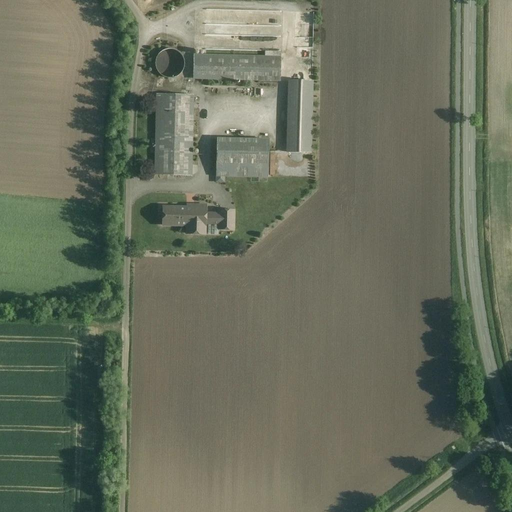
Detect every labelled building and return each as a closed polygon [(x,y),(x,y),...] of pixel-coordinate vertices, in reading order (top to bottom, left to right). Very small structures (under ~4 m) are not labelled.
[(194,79),(279,80),(279,47),(265,47),(265,53),(194,53),(194,79)] [(156,58),(155,62),(156,67),(157,71),(160,74),(164,77),(168,78),(173,77),(177,76),(180,73),(183,69),(184,64),(183,59),(180,55),(177,51),(172,50),(167,50),(163,51),(159,54),(156,58)] [(312,81),(288,80),(286,152),(311,153),(312,81)] [(192,176),(193,97),(154,96),(154,176),(192,176)] [(267,178),(268,137),(217,136),(216,177),(267,178)] [(206,225),(206,212),(206,203),(185,202),(185,206),(162,206),(161,228),(185,229),(184,235),(205,235),(206,225)] [(217,209),(217,213),(206,212),(206,225),(217,225),(220,225),(220,230),(234,230),(234,210),(217,209)]
